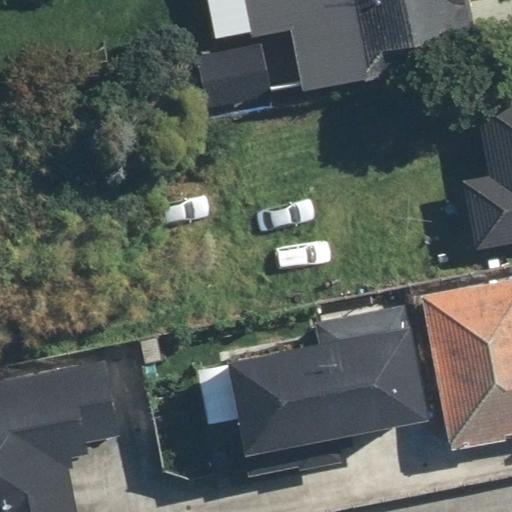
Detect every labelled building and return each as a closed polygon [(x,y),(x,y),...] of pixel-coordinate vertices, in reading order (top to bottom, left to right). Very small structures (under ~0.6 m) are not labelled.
[(235,0),(241,35),(284,27),(296,91),(463,60),(452,0),(235,0)] [(511,0),(472,0),(467,1),(473,42),(511,36),(511,0)] [(262,99),(252,46),(183,60),(194,113),(262,99)] [(511,237),(511,88),(466,96),(479,174),(456,178),(467,245),(511,237)] [(444,444),(511,429),(511,280),(415,300),(444,444)] [(220,417),(227,452),(410,417),(388,304),(305,320),(310,347),(189,370),(198,421),(220,417)] [(103,363),(0,380),(0,511),(68,511),(59,458),(84,454),(82,442),(115,437),(103,363)]
